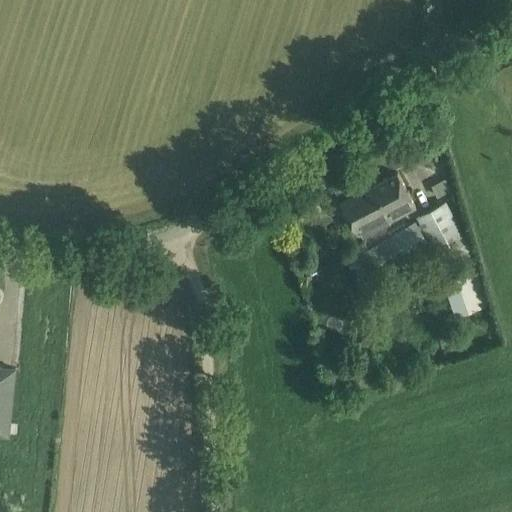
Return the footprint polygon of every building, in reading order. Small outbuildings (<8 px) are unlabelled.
[(398,172),(341,201),(355,229),(358,227),(363,237),(391,223),(389,220),(415,206),(398,172)] [(450,189),(445,179),(432,186),(438,196),(450,189)] [(446,201),(416,217),(438,257),(443,254),(450,266),(467,256),(461,245),(467,241),(446,201)] [(386,239),(351,260),(366,286),(432,248),(418,225),(416,221),(386,239)] [(478,269),(442,281),(453,315),(489,303),(478,269)] [(0,435),(8,436),(15,370),(0,368),(0,435)]
